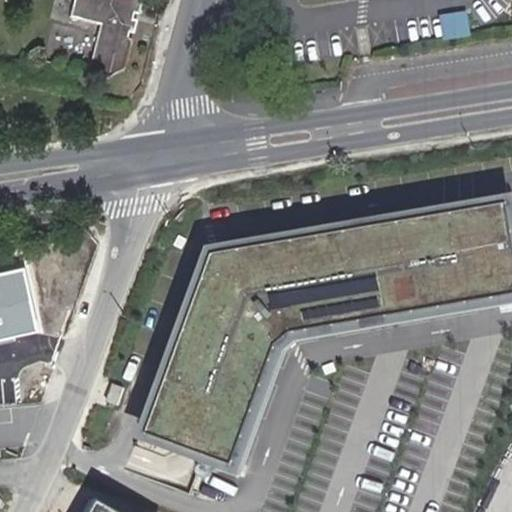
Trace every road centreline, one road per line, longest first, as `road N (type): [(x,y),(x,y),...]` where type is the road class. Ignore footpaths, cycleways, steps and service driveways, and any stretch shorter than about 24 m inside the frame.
road 1 (tertiary): [(146,174),(511,117)]
road 2 (tertiary): [(511,91),(158,146)]
road 3 (residential): [(146,174),(90,358),(29,511)]
road 4 (unknown): [(284,0),(346,18),(445,0)]
road 5 (tertiary): [(158,146),(0,166)]
road 6 (residential): [(158,146),(202,0)]
road 7 (tertiary): [(0,201),(146,174)]
